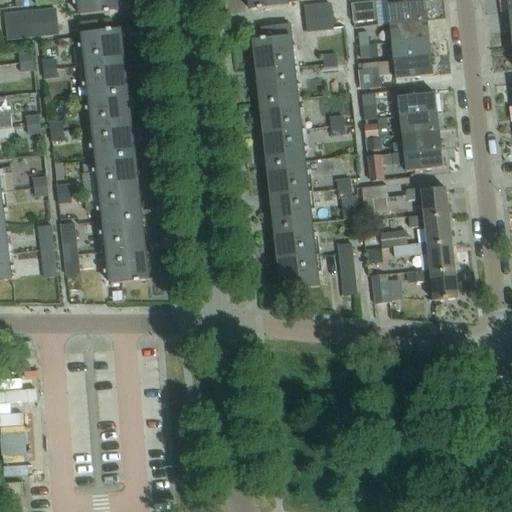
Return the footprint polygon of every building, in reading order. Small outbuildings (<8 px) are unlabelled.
[(80,0),(81,3),(76,3),(76,6),(81,6),(82,17),(106,14),(106,15),(111,14),(111,13),(119,12),(119,11),(120,11),(119,9),(117,0),(80,0)] [(287,0),(250,0),(252,11),(289,7),(287,0)] [(355,23),(378,21),(376,2),(353,5),(355,23)] [(391,25),(428,21),(426,3),(427,3),(427,2),(389,6),(391,25)] [(332,5),(323,6),(324,18),(333,17),(332,5)] [(314,7),(315,19),(324,18),(323,6),(314,7)] [(305,8),(307,20),(315,19),(314,7),(305,8)] [(57,9),(47,10),(48,24),(59,22),(57,9)] [(36,12),(38,25),(48,24),(47,10),(36,12)] [(26,13),(28,26),(38,25),(36,12),(26,13)] [(16,14),(17,27),(28,26),(26,13),(16,14)] [(5,15),(7,28),(17,27),(16,14),(5,15)] [(334,30),(333,17),(324,18),(326,31),(334,30)] [(324,18),(315,19),(317,32),(326,31),(324,18)] [(308,33),(317,32),(315,19),(307,20),(308,33)] [(90,89),(128,85),(127,81),(128,81),(127,79),(123,45),(124,45),(123,42),(123,43),(122,34),(122,32),(122,30),(114,31),(114,30),(112,31),(111,21),(83,24),(86,46),(80,46),(81,50),(86,49),(90,84),(85,85),(85,88),(90,88),(90,89)] [(391,25),(393,43),(430,39),(429,22),(429,21),(428,21),(391,25)] [(60,36),(59,22),(48,24),(50,37),(60,36)] [(48,24),(38,25),(39,38),(50,37),(48,24)] [(38,25),(28,26),(29,39),(39,38),(38,25)] [(255,41),(261,95),(298,91),(291,25),(263,28),(264,40),(255,41)] [(28,26),(17,27),(19,40),(29,39),(28,26)] [(8,41),(19,40),(17,27),(7,28),(8,41)] [(370,46),(368,33),(359,34),(361,47),(370,46)] [(393,43),(395,61),(432,57),(431,41),(431,39),(430,39),(393,43)] [(363,60),(372,58),(370,46),(361,47),(363,60)] [(35,63),(33,54),(20,55),(21,65),(35,63)] [(339,73),(337,55),(325,57),(327,75),(339,73)] [(433,57),(432,57),(395,61),(397,81),(435,77),(435,75),(434,75),(432,58),(433,58),(433,57)] [(57,60),(44,61),(45,71),(58,69),(57,60)] [(23,74),(36,72),(35,63),(21,65),(23,74)] [(45,71),(46,80),(59,78),(58,69),(45,71)] [(381,69),(360,71),(362,89),(382,88),(381,69)] [(128,91),(128,85),(90,89),(92,108),(87,109),(88,112),(93,112),(96,147),(92,147),(92,151),(97,150),(98,154),(135,150),(134,143),(134,142),(130,108),(131,108),(130,105),(130,106),(129,97),(129,95),(128,92),(129,92),(129,91),(128,91)] [(298,91),(261,95),(269,161),(305,156),(298,91)] [(365,122),(378,120),(375,95),(362,96),(365,122)] [(400,99),(402,117),(439,113),(438,113),(437,96),(437,95),(400,99)] [(439,113),(402,117),(404,136),(441,132),(441,131),(440,131),(438,114),(439,114),(439,113)] [(41,116),(27,118),(28,127),(43,125),(41,116)] [(345,127),(344,118),(331,119),(332,128),(345,127)] [(64,122),(50,124),(52,133),(65,131),(64,122)] [(28,127),(29,136),(44,134),(43,125),(28,127)] [(380,138),(379,126),(365,127),(367,139),(380,138)] [(333,137),(346,136),(345,127),(332,128),(333,137)] [(52,133),(53,142),(67,141),(65,131),(52,133)] [(441,132),(404,136),(405,149),(393,150),(394,155),(443,150),(443,149),(442,150),(440,133),(441,133),(441,132)] [(383,138),(380,139),(380,138),(367,139),(368,153),(384,151),(383,138)] [(135,150),(98,154),(99,170),(95,171),(95,174),(100,174),(104,208),(99,208),(99,212),(104,211),(105,220),(142,216),(141,206),(141,204),(140,204),(137,171),(137,169),(136,160),(136,158),(135,158),(135,155),(136,155),(135,153),(135,150)] [(443,151),(443,150),(394,155),(395,166),(407,165),(408,173),(445,169),(445,168),(444,168),(442,151),(443,151)] [(305,156),(269,161),(276,226),(313,222),(305,156)] [(386,181),(384,156),(368,158),(371,182),(386,181)] [(0,172),(0,222),(6,222),(5,214),(10,214),(10,211),(4,211),(0,176),(6,176),(5,172),(0,173),(0,172)] [(47,178),(34,180),(36,189),(49,187),(47,178)] [(353,189),(351,180),(338,182),(339,191),(353,189)] [(73,194),(72,185),(58,187),(59,196),(73,194)] [(389,199),(388,186),(362,189),(365,212),(376,211),(375,201),(389,199)] [(36,189),(37,198),(50,197),(49,187),(36,189)] [(340,200),(354,198),(353,189),(339,191),(340,200)] [(422,200),(424,216),(426,221),(450,218),(447,189),(421,192),(421,189),(405,191),(406,202),(422,200)] [(60,205),(74,203),(73,194),(59,196),(60,205)] [(142,216),(105,220),(106,233),(102,234),(102,236),(107,236),(111,272),(106,272),(106,275),(111,275),(112,285),(136,282),(136,283),(142,282),(150,281),(150,278),(149,278),(148,269),(148,266),(144,234),(144,232),(143,222),(143,220),(142,220),(142,217),(143,217),(142,216)] [(426,221),(424,216),(408,218),(410,228),(426,227),(428,244),(429,248),(453,245),(450,218),(426,221)] [(7,235),(6,222),(0,222),(0,282),(13,281),(11,272),(17,271),(16,268),(11,269),(8,238),(13,238),(12,234),(7,235)] [(320,287),(313,222),(276,226),(283,292),(320,287)] [(77,238),(75,224),(62,226),(63,239),(77,238)] [(53,227),(39,229),(41,242),(55,241),(53,227)] [(383,249),(394,248),(409,246),(407,232),(381,235),(383,249)] [(77,238),(63,239),(65,253),(79,251),(77,238)] [(56,254),(55,241),(41,242),(43,256),(56,254)] [(428,244),(409,246),(394,248),(395,258),(429,254),(431,271),(432,275),(457,272),(453,245),(429,248),(428,244)] [(354,258),(353,245),(339,246),(340,259),(354,258)] [(79,251),(65,253),(67,266),(80,265),(79,251)] [(58,268),(56,254),(43,256),(44,269),(58,268)] [(340,259),(340,260),(342,272),(356,270),(354,258),(340,259)] [(68,280),(82,278),(80,265),(67,266),(68,280)] [(44,269),(46,283),(60,281),(58,268),(44,269)] [(356,270),(342,272),(343,285),(357,283),(356,270)] [(432,275),(431,271),(415,273),(416,283),(432,281),(435,303),(460,300),(457,272),(432,275)] [(373,277),(376,303),(391,302),(388,275),(373,277)] [(345,298),(359,296),(357,283),(343,285),(345,298)] [(24,495),(24,483),(5,485),(5,497),(24,495)]
